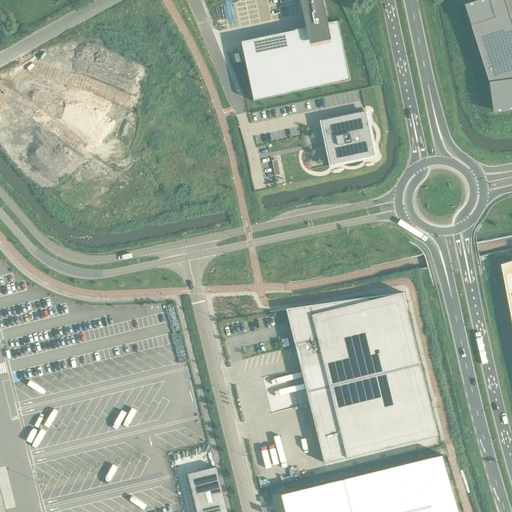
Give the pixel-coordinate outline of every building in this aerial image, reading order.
[(302,0),(308,28),(240,42),(252,101),(350,80),(338,21),(329,23),(323,0),(302,0)] [(467,4),(465,5),(490,82),(494,110),(495,110),(495,109),(511,106),(511,21),(505,0),(484,0),(467,5),(467,4)] [(367,112),(322,121),(326,140),(324,140),(326,148),(328,147),(332,165),(376,156),(367,112)] [(270,143),(273,156),(287,153),(284,140),(270,143)] [(310,307),(290,310),(295,334),(293,334),(325,463),(349,458),(439,436),(409,311),(408,311),(404,292),(370,301),(369,297),(310,306),(310,307)] [(444,455),(282,495),(286,511),(460,511),(452,484),(444,455)] [(226,511),(215,467),(186,474),(195,511),(226,511)]
